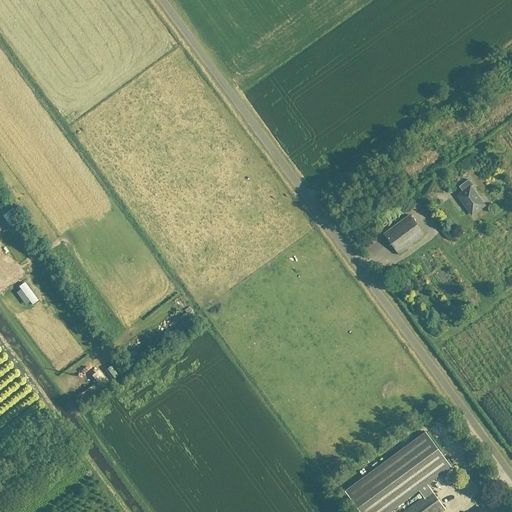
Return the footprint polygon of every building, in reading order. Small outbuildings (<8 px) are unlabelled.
[(473,187),(468,181),(459,188),(463,193),(458,197),(472,216),(484,207),(470,188),(473,187)] [(409,216),(383,235),(399,256),(425,237),(409,216)] [(34,253),(19,233),(12,238),(27,258),(34,253)] [(442,424),(448,435),(451,433),(445,422),(442,424)] [(443,511),(445,511),(432,493),(427,486),(451,469),(426,434),(345,493),(358,511),(392,511),(419,493),(423,499),(405,511),(443,511)]
